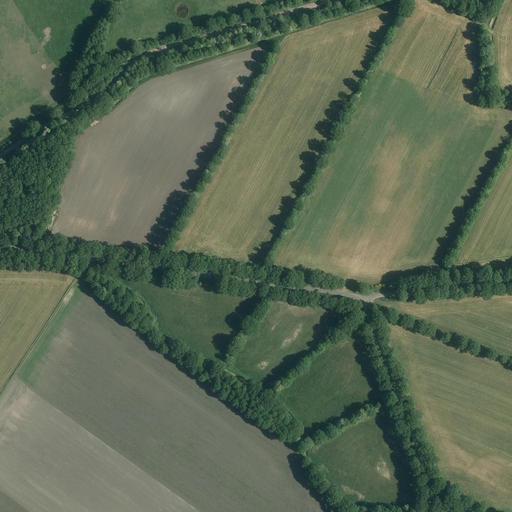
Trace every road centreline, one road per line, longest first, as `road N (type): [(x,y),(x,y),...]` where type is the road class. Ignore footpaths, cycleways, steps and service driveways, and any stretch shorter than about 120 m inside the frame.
road 1 (track): [(0,156),(95,100),(151,50),(335,0)]
road 2 (unclassified): [(364,303),(348,294),(0,248)]
road 3 (unclassified): [(426,511),(427,478),(364,303)]
road 4 (track): [(367,310),(511,363)]
road 5 (unclassified): [(364,303),(511,280)]
